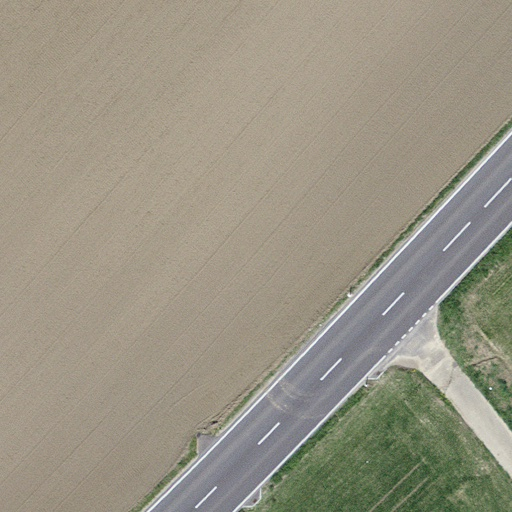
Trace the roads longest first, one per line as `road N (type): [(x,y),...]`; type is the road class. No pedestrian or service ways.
road 1 (primary): [(511,185),(193,511)]
road 2 (track): [(511,464),(390,317)]
